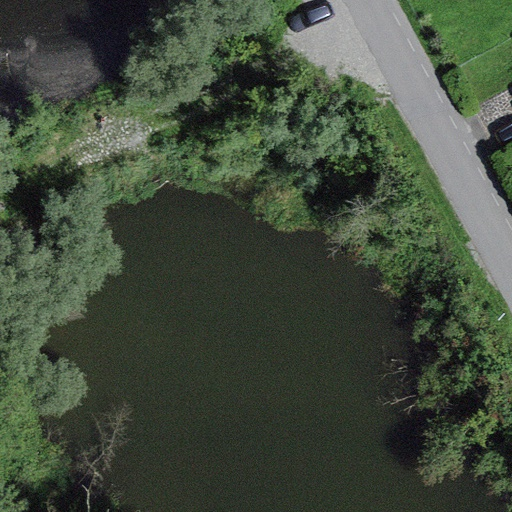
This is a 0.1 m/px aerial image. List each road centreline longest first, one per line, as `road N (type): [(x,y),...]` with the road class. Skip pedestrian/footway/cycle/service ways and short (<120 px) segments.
road 1 (track): [(387,21),(0,205)]
road 2 (residential): [(511,247),(375,0)]
